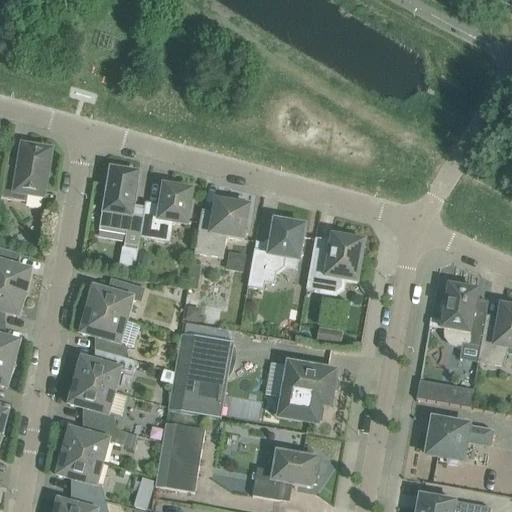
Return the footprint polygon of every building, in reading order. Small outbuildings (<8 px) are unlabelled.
[(19,169),(6,167),(1,199),(26,203),(27,196),(43,199),(46,181),(51,176),(49,169),(51,153),(52,154),(53,152),(49,152),(44,147),(37,150),(22,147),(21,148),(23,149),(19,169)] [(103,208),(99,231),(100,232),(101,228),(127,232),(120,269),(135,272),(140,239),(145,211),(132,209),(137,176),(112,172),(105,212),(104,212),(104,208),(103,208)] [(97,186),(94,199),(102,201),(105,187),(97,186)] [(160,206),(146,204),(145,211),(140,239),(170,244),(173,224),(187,226),(193,191),(164,187),(160,206)] [(194,254),(223,260),(227,238),(244,241),(250,208),(244,207),(245,202),(233,200),(232,205),(216,202),(214,214),(202,211),(200,224),(194,254)] [(254,251),(248,288),(263,291),(265,284),(275,285),(276,276),(276,275),(284,269),(286,260),(299,262),(300,258),(303,256),(301,252),(305,227),(299,226),(297,223),(294,221),(290,220),(287,220),(283,221),(280,223),(274,222),(271,241),(269,253),(254,251)] [(358,284),(365,242),(332,237),(330,246),(316,244),(316,240),(315,240),(306,291),(321,294),(335,296),(343,291),(344,282),(358,284)] [(0,288),(29,296),(27,295),(31,274),(31,272),(30,272),(16,269),(17,267),(12,266),(15,255),(0,250),(0,288)] [(227,253),(224,271),(242,274),(245,256),(227,253)] [(138,262),(137,271),(146,273),(147,270),(143,263),(138,262)] [(84,311),(126,323),(132,302),(141,304),(145,290),(117,282),(114,293),(109,292),(109,294),(95,290),(95,289),(94,289),(94,291),(86,311),(84,311)] [(442,304),(441,312),(444,316),(443,321),(441,330),(446,331),(445,335),(445,339),(450,345),(454,347),(462,349),(460,361),(478,364),(486,317),(489,304),(476,302),(478,292),(449,287),(446,301),(442,304)] [(0,314),(3,316),(4,314),(6,314),(17,318),(19,319),(19,317),(27,296),(28,297),(29,296),(0,288),(0,314)] [(486,317),(481,348),(478,364),(502,369),(509,349),(511,349),(511,305),(511,306),(511,309),(502,307),(500,319),(486,317)] [(98,352),(105,354),(129,361),(125,346),(120,344),(126,323),(84,311),(84,312),(85,312),(82,334),(81,336),(82,336),(83,335),(97,339),(96,341),(100,342),(98,352)] [(0,325),(0,362),(17,367),(16,366),(19,345),(20,343),(18,342),(18,343),(6,340),(4,339),(5,338),(1,337),(3,326),(0,325)] [(334,330),(331,343),(341,345),(343,332),(334,330)] [(173,386),(168,412),(221,421),(234,345),(182,336),(175,374),(173,386)] [(72,382),(116,394),(114,393),(120,373),(133,376),(137,363),(129,361),(105,354),(102,364),(98,363),(97,365),(96,364),(83,361),(83,360),(82,360),(82,362),(73,382),(72,382)] [(0,387),(6,389),(5,389),(7,390),(7,388),(15,368),(16,368),(17,367),(0,362),(0,387)] [(272,365),(266,397),(277,398),(274,417),(309,424),(317,425),(320,407),(325,408),(329,409),(330,409),(330,406),(332,400),(333,394),(336,393),(339,389),(339,386),(338,382),(335,379),(336,374),(290,366),(290,364),(289,364),(288,368),(272,365)] [(164,371),(161,383),(173,386),(175,374),(164,371)] [(420,381),(417,399),(470,408),(473,391),(420,381)] [(86,423),(93,425),(118,432),(114,417),(108,415),(114,395),(115,395),(116,394),(72,382),(72,383),(73,383),(70,405),(69,407),(71,407),(71,406),(85,410),(84,412),(89,413),(86,423)] [(459,462),(463,463),(466,443),(490,447),(492,431),(433,421),(427,456),(448,460),(449,464),(457,466),(459,462)] [(61,453),(60,453),(104,465),(103,464),(108,444),(124,448),(125,442),(127,434),(118,432),(93,425),(90,435),(86,434),(85,436),(84,435),(71,432),(72,431),(70,431),(70,433),(62,453),(61,453)] [(205,432),(166,425),(155,489),(195,495),(205,432)] [(125,442),(124,448),(132,450),(136,437),(127,434),(125,442)] [(74,494),(81,496),(106,503),(102,488),(97,486),(102,466),(104,466),(104,465),(60,453),(60,454),(62,454),(58,476),(58,478),(59,478),(59,477),(73,481),(72,483),(77,484),(74,494)] [(320,466),(316,465),(317,461),(277,454),(274,473),(257,470),(252,498),(280,503),(283,484),(312,489),(313,485),(317,486),(318,478),(319,479),(319,477),(318,477),(320,466)] [(137,495),(133,508),(147,511),(151,499),(137,495)] [(108,511),(106,503),(81,496),(78,506),(74,505),(73,507),(60,503),(60,502),(59,502),(58,504),(54,511),(108,511)] [(417,511),(492,511),(493,510),(420,497),(417,511)]
